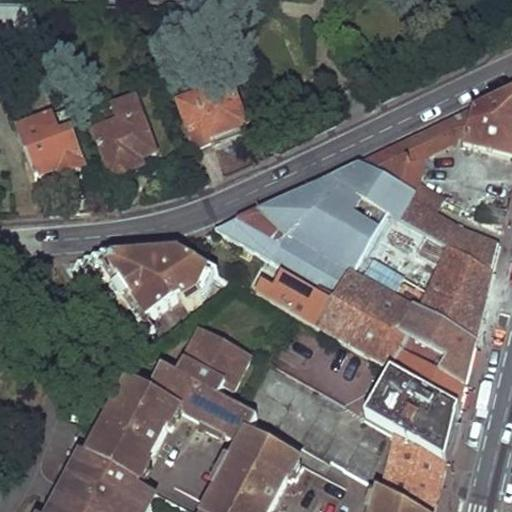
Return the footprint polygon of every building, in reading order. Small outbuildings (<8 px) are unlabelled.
[(0,37),(39,38),(28,10),(0,8),(0,37)] [(143,24),(163,25),(164,14),(145,14),(143,24)] [(180,107),(198,154),(216,148),(214,141),(248,128),(231,87),(180,107)] [(455,149),(511,160),(511,92),(361,166),(416,192),(417,188),(423,163),(455,149)] [(96,136),(114,183),(143,172),(141,166),(157,159),(136,101),(115,110),(122,126),(96,136)] [(17,135),(36,183),(60,175),(63,182),(85,174),(72,139),(60,143),(52,122),(17,135)] [(322,292),(337,300),(353,276),(357,278),(378,237),(389,218),(399,224),(416,192),(361,166),(215,235),(322,292)] [(493,274),(499,249),(438,217),(446,203),(417,188),(416,192),(399,224),(422,236),(493,274)] [(476,218),(505,226),(509,209),(483,202),(476,218)] [(378,237),(389,244),(399,224),(389,218),(378,237)] [(399,301),(476,344),(484,311),(493,274),(422,236),(411,255),(423,261),(417,273),(438,286),(432,299),(407,285),(399,301)] [(184,256),(181,254),(79,261),(138,347),(157,333),(151,322),(183,299),(190,310),(196,306),(211,273),(203,268),(184,256)] [(138,347),(79,261),(71,267),(131,351),(138,347)] [(216,276),(211,273),(196,306),(205,299),(216,276)] [(337,300),(315,330),(372,363),(383,344),(402,354),(400,357),(412,363),(414,360),(466,387),(468,378),(476,344),(399,301),(357,278),(353,276),(337,300)] [(257,297),(315,330),(337,300),(322,292),(314,304),(303,298),(306,291),(286,279),(274,295),(264,288),(257,297)] [(127,388),(88,463),(133,486),(162,431),(168,433),(178,414),(206,429),(204,431),(220,440),(222,437),(241,447),(204,511),(268,511),(289,479),(286,477),(293,464),(299,467),(302,464),(251,434),(259,420),(223,400),(228,391),(232,393),(250,361),(200,335),(197,339),(202,342),(194,357),(189,354),(177,379),(161,371),(159,374),(152,388),(151,390),(157,394),(153,401),(127,388)] [(192,350),(189,354),(194,357),(202,342),(197,339),(194,338),(189,349),(192,350)] [(392,374),(460,412),(466,387),(414,360),(412,363),(400,357),(402,354),(383,344),(372,363),(392,374)] [(155,372),(147,386),(152,388),(159,374),(155,372)] [(396,439),(447,468),(454,439),(460,412),(392,374),(365,421),(396,439)] [(447,468),(396,439),(382,493),(385,495),(413,511),(437,511),(441,496),(447,468)] [(144,511),(153,496),(133,486),(88,463),(61,511),(144,511)] [(286,477),(289,479),(292,481),(294,479),(297,481),(304,469),(299,467),(293,464),(286,477)] [(413,511),(385,495),(383,500),(379,500),(376,511),(413,511)]
